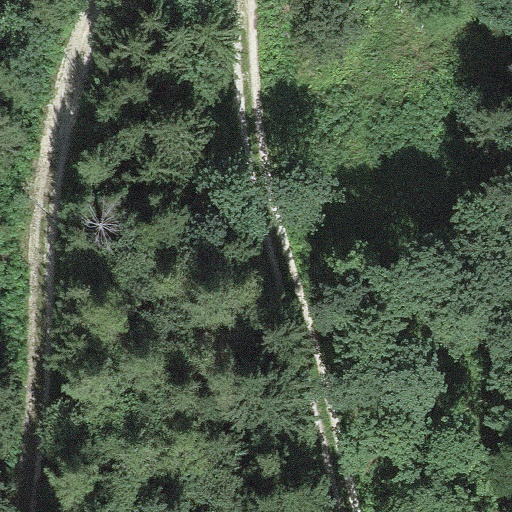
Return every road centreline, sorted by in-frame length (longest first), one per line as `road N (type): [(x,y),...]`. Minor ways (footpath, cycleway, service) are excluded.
road 1 (track): [(246,0),(261,188),(350,511)]
road 2 (track): [(23,511),(51,169),(104,0)]
